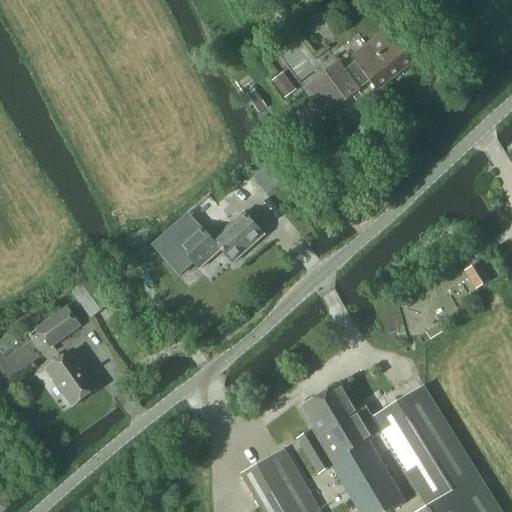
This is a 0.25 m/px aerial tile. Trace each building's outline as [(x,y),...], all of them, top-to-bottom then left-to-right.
[(375,90),(411,64),(387,31),(350,58),(356,67),(346,74),(338,64),(304,89),(324,116),(370,83),(375,90)] [(285,75),(273,84),(285,100),(297,91),(285,75)] [(253,89),(245,95),(259,116),(267,110),(253,89)] [(188,213),(151,244),(178,275),(192,263),(197,269),(220,250),(232,264),(264,237),(243,213),(211,241),(188,213)] [(474,288),(498,273),(488,257),(464,272),(474,288)] [(92,322),(113,306),(92,279),(71,294),(92,322)] [(50,348),(78,327),(65,309),(37,331),(50,348)] [(73,408),(99,389),(73,353),(47,371),(73,408)] [(325,393),(317,398),(328,416),(332,414),(335,419),(340,415),(344,422),(350,418),(356,427),(358,426),(368,442),(381,434),(371,419),(365,408),(357,413),(340,385),(336,387),(334,386),(328,389),(328,392),(325,393)] [(389,407),(371,419),(381,434),(427,509),(423,511),(500,511),(422,387),(389,407)] [(316,428),(297,441),(318,475),(331,467),(357,511),(389,511),(404,503),(368,442),(358,426),(356,427),(350,418),(344,422),(340,415),(335,419),(332,414),(328,416),(317,398),(314,400),(311,399),(306,402),(305,405),(302,407),(316,428)] [(319,511),(283,450),(241,474),(262,511),(319,511)]
